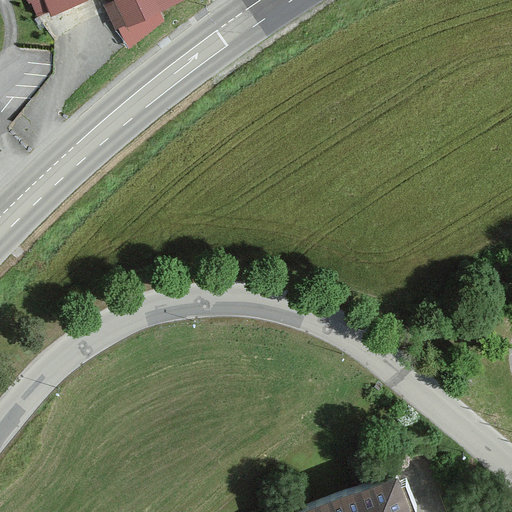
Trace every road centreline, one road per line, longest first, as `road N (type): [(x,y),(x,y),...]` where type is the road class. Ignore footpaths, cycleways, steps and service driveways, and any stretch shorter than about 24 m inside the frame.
road 1 (residential): [(0,422),(90,334),(156,309),(245,302),(275,306),(358,342),(511,472)]
road 2 (primary): [(0,231),(53,177),(243,25)]
